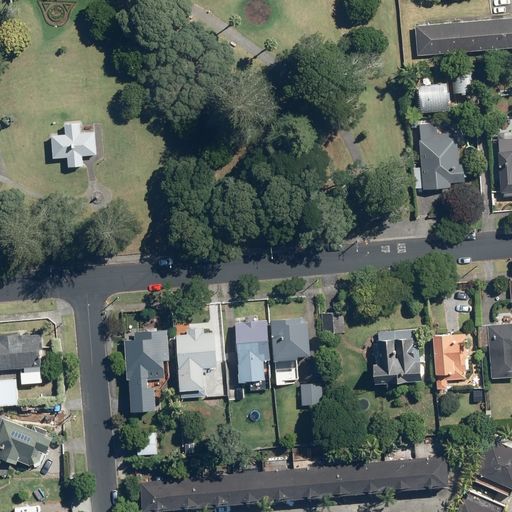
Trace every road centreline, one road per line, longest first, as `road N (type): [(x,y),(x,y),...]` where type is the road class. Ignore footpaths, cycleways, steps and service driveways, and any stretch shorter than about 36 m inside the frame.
road 1 (residential): [(87,279),(511,242)]
road 2 (residential): [(108,511),(87,279)]
